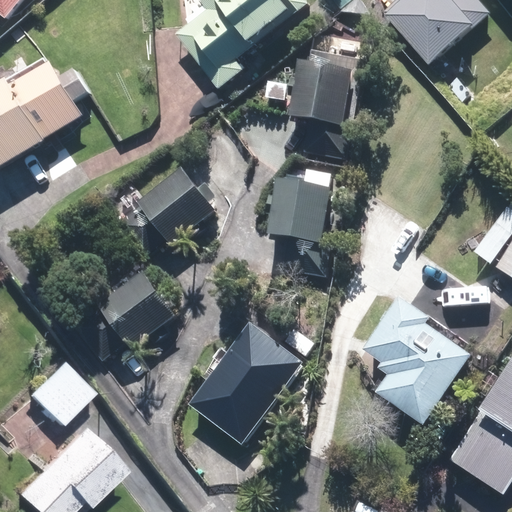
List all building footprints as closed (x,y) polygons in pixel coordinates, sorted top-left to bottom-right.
[(0,0),(0,20),(4,23),(21,0),(0,0)] [(177,40),(217,93),(239,76),(230,65),(304,9),(296,0),(200,0),(196,4),(207,18),(177,40)] [(353,0),(328,0),(342,15),(338,18),(353,35),(370,20),(353,0)] [(402,0),(381,20),(427,72),(487,18),(470,0),(402,0)] [(362,65),(310,56),(307,74),(296,72),(287,123),(307,126),(302,152),(346,160),(362,65)] [(0,93),(0,147),(11,167),(62,137),(60,134),(97,112),(67,61),(30,83),(26,78),(0,93)] [(169,253),(211,219),(178,179),(123,224),(150,256),(163,246),(169,253)] [(317,250),(326,197),(275,188),(265,241),(317,250)] [(344,258),(369,285),(400,256),(375,229),(344,258)] [(511,243),(493,274),(511,285),(511,243)] [(143,332),(150,341),(192,312),(161,270),(114,303),(115,305),(89,323),(111,355),(143,332)] [(374,400),(419,430),(464,363),(419,333),(424,325),(394,305),(358,357),(389,378),(374,400)] [(190,414),(240,449),(299,367),(248,332),(190,414)] [(34,390),(66,422),(97,390),(65,359),(34,390)] [(511,369),(509,367),(447,465),(500,497),(511,477),(511,369)] [(87,422),(20,489),(43,511),(70,511),(88,495),(92,500),(128,463),(87,422)]
